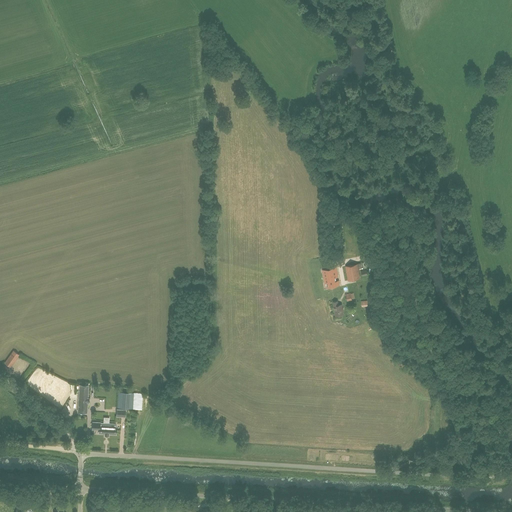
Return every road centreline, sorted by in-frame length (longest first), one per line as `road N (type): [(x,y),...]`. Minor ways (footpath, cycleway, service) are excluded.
road 1 (unclassified): [(499,476),(80,452)]
road 2 (unclassified): [(485,511),(80,488)]
road 3 (track): [(345,286),(341,262),(377,253),(377,318),(397,361),(442,382),(460,433),(451,450),(387,471)]
